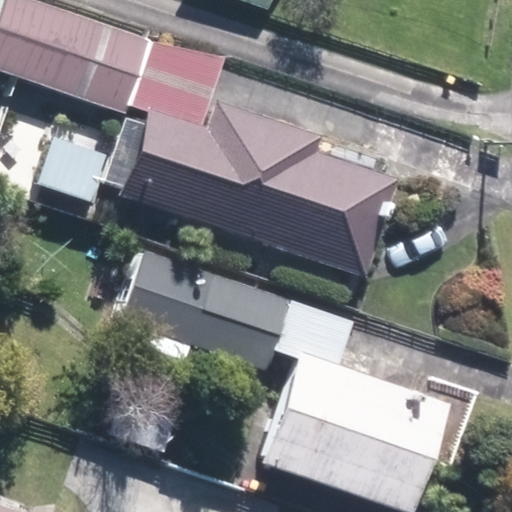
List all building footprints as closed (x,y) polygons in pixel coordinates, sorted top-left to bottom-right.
[(312,134),(204,99),(215,64),(18,0),(0,0),(0,71),(135,116),(109,194),(358,276),(390,178),(307,151),(312,134)] [(265,0),(236,0),(262,9),(265,0)] [(92,150),(46,137),(33,181),(80,195),(92,150)] [(346,322),(135,250),(112,320),(258,370),(264,350),(286,357),(250,462),(396,511),(404,511),(441,404),(330,366),(346,322)] [(170,419),(111,404),(103,436),(162,451),(170,419)]
